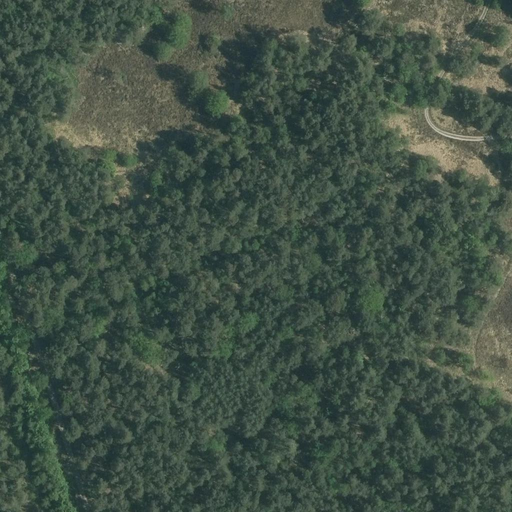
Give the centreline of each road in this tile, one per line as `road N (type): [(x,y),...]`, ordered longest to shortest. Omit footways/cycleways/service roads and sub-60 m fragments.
road 1 (track): [(0,246),(85,511)]
road 2 (track): [(489,0),(440,74),(427,112),(432,124),(457,137),(511,136)]
